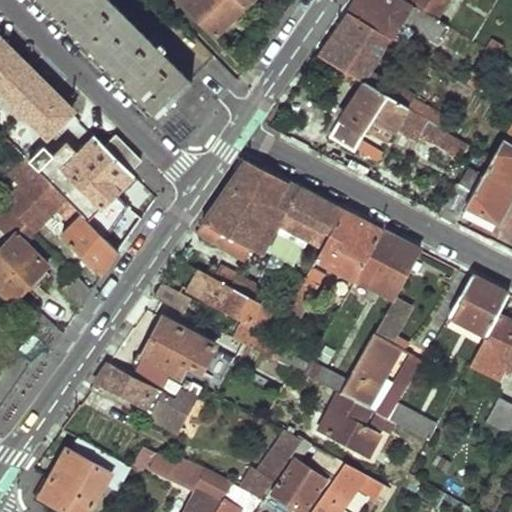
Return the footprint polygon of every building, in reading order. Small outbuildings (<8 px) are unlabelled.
[(107,0),(42,0),(71,29),(126,84),(155,113),(188,80),(107,0)] [(177,0),(214,36),(249,0),(177,0)] [(440,41),(449,25),(436,18),(409,1),(406,0),(353,0),(346,11),(391,39),(401,19),(440,41)] [(409,0),(409,1),(436,18),(446,0),(409,0)] [(363,82),(449,133),(454,123),(413,100),(416,94),(374,69),(391,39),(346,11),(331,35),(317,56),(363,82)] [(0,83),(43,127),(66,105),(0,38),(0,83)] [(496,53),(485,47),(465,83),(475,89),(494,58),(496,53)] [(456,156),(464,142),(449,133),(363,82),(333,131),(357,146),(368,128),(388,140),(395,128),(415,140),(419,134),(456,156)] [(511,123),(493,158),(511,168),(511,123)] [(116,136),(108,145),(132,168),(140,159),(116,136)] [(64,197),(102,235),(126,210),(111,196),(132,176),(95,139),(64,170),(77,183),(64,197)] [(6,194),(2,198),(34,231),(58,208),(73,225),(63,236),(100,277),(117,252),(102,235),(64,197),(25,156),(9,171),(20,185),(8,196),(6,194)] [(464,206),(498,226),(511,201),(511,168),(493,158),(481,180),(464,206)] [(276,224),(324,250),(345,210),(246,159),(224,190),(222,194),(196,232),(245,259),(252,246),(261,251),(276,224)] [(439,214),(455,222),(464,206),(481,180),(467,171),(459,184),(457,183),(439,214)] [(0,290),(18,309),(54,273),(16,234),(25,225),(0,199),(0,290)] [(357,276),(382,229),(363,219),(345,210),(324,250),(319,258),(332,266),(333,264),(357,276)] [(357,276),(394,296),(419,248),(401,239),(382,229),(357,276)] [(274,309),(264,304),(233,286),(197,268),(187,287),(263,329),(274,309)] [(71,272),(60,289),(83,303),(91,290),(71,272)] [(496,315),(508,293),(490,284),(472,275),(449,314),(486,334),(496,315)] [(322,282),(309,276),(288,317),(301,323),(322,282)] [(269,293),(237,277),(233,286),(264,304),(269,293)] [(153,294),(183,310),(189,299),(161,282),(153,294)] [(339,395),(365,410),(403,344),(392,338),(410,304),(394,296),(339,395)] [(30,332),(49,352),(62,333),(45,315),(40,320),(35,316),(31,321),(35,325),(30,332)] [(511,322),(496,315),(486,334),(470,365),(496,378),(501,367),(511,371),(511,322)] [(163,318),(143,353),(180,374),(186,364),(200,371),(214,346),(163,318)] [(240,327),(234,338),(268,357),(274,346),(240,327)] [(284,350),(277,364),(338,393),(344,379),(284,350)] [(421,363),(408,356),(375,415),(376,415),(388,422),(421,363)] [(174,398),(107,361),(92,382),(172,426),(184,403),(190,406),(200,387),(191,383),(187,391),(181,388),(174,398)] [(318,433),(365,460),(378,435),(360,426),(368,412),(365,410),(339,395),(318,433)] [(482,423),(509,436),(511,430),(511,406),(495,398),(482,423)] [(395,426),(388,422),(376,415),(370,426),(389,437),(395,426)] [(248,470),(236,488),(247,493),(259,499),(300,440),(284,431),(255,473),(248,470)] [(119,486),(130,464),(77,436),(69,450),(66,448),(48,480),(44,478),(37,493),(40,503),(56,511),(58,511),(61,507),(70,511),(87,511),(104,480),(119,486)] [(216,511),(232,485),(162,448),(151,466),(194,490),(182,511),(216,511)] [(295,460),(272,490),(301,511),(303,511),(325,482),(329,485),(344,463),(336,458),(321,478),(295,460)] [(329,485),(310,511),(338,511),(359,481),(369,487),(367,492),(375,498),(383,484),(344,463),(329,485)] [(236,488),(232,485),(216,511),(236,511),(247,493),(236,488)]
